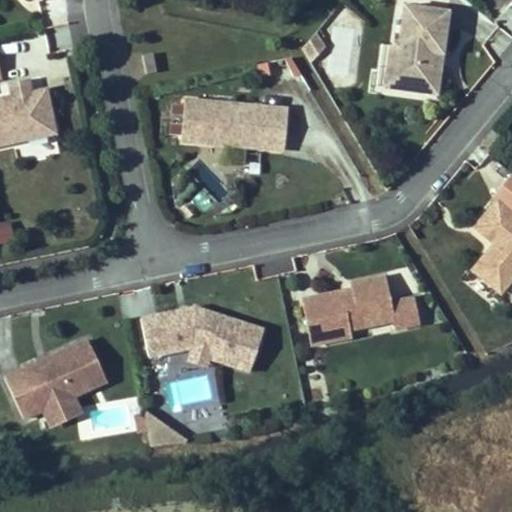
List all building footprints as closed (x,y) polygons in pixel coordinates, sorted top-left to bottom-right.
[(394,66),(390,85),(414,89),(415,83),(430,86),(436,51),(442,52),(449,10),(405,2),(398,43),(389,41),(385,65),(394,66)] [(315,39),(301,57),(308,68),(318,59),(312,53),(321,48),(315,39)] [(312,53),(318,59),(324,53),(321,48),(312,53)] [(415,83),(414,89),(435,92),(442,52),(436,51),(430,86),(415,83)] [(257,65),(262,85),(298,77),(293,57),(257,65)] [(149,62),(140,64),(143,83),(153,80),(149,62)] [(394,66),(385,65),(382,83),(390,85),(394,66)] [(6,86),(9,98),(28,94),(25,82),(6,86)] [(9,98),(0,99),(0,146),(51,136),(41,91),(28,94),(9,98)] [(282,115),(181,108),(179,148),(279,155),(282,115)] [(199,159),(187,170),(215,201),(226,190),(199,159)] [(511,212),(502,205),(480,233),(500,249),(504,252),(500,257),(496,254),(480,276),(509,298),(511,293),(511,212)] [(9,222),(0,223),(0,248),(14,245),(9,222)] [(504,252),(500,249),(496,254),(500,257),(504,252)] [(322,309),(321,304),(303,308),(311,346),(328,343),(327,336),(348,332),(349,339),(394,331),(385,286),(350,293),(352,298),(353,304),(322,309)] [(352,298),(321,304),(322,309),(353,304),(352,298)] [(194,318),(179,321),(181,326),(204,322),(194,318)] [(179,321),(138,329),(146,367),(190,357),(208,364),(206,368),(248,383),(262,342),(204,322),(181,326),(179,321)] [(328,343),(311,346),(312,354),(351,346),(349,339),(348,332),(327,336),(328,343)] [(41,376),(36,373),(3,388),(22,430),(105,391),(86,350),(48,368),(50,371),(41,376)] [(208,364),(190,357),(186,372),(203,377),(206,368),(208,364)]
